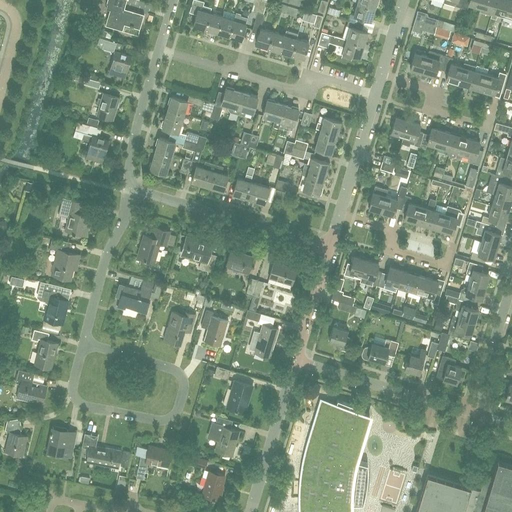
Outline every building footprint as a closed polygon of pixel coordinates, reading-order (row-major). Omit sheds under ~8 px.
[(112,0),(105,25),(122,30),(124,24),(139,29),(144,14),(124,8),(126,0),(112,0)] [(205,29),(210,12),(211,7),(203,5),(204,1),(199,0),(192,0),(189,12),(196,14),(193,25),(205,29)] [(257,12),(260,0),(254,0),(251,11),(257,12)] [(267,0),(260,0),(257,12),(263,14),(267,0)] [(322,0),(320,0),(318,11),(324,13),(327,1),(322,0)] [(341,8),(343,2),(337,0),(332,0),(331,5),(341,8)] [(480,12),(483,0),(463,0),(462,7),(468,9),(469,4),(481,7),(479,11),(480,12)] [(491,17),(496,0),(483,0),(480,12),(491,15),(490,17),(491,17)] [(505,14),(508,0),(496,0),(491,17),(496,19),(497,16),(503,18),(504,14),(505,14)] [(371,20),(375,8),(358,2),(354,15),(350,14),(349,19),(364,24),(365,18),(371,20)] [(340,10),(329,6),(327,12),(338,16),(340,10)] [(217,32),(222,15),(210,12),(205,29),(217,32)] [(323,16),(317,14),(313,26),(319,28),(323,16)] [(229,36),(234,19),(222,15),(217,32),(229,36)] [(426,16),(424,23),(436,26),(438,20),(426,16)] [(246,23),(234,19),(229,36),(241,39),(246,23)] [(368,32),(362,30),(364,24),(349,19),(348,21),(347,26),(351,27),(347,39),(364,44),(368,32)] [(434,33),(436,26),(424,23),(422,29),(434,33)] [(497,34),(498,27),(479,25),(478,31),(497,34)] [(268,48),(273,31),(261,27),(256,44),(268,48)] [(292,55),(298,34),(286,30),(285,34),(280,51),(292,55)] [(280,51),(285,34),(273,31),(268,48),(280,51)] [(360,57),(364,44),(347,39),(331,35),(323,32),(319,45),(328,47),(329,42),(344,47),(343,52),(360,57)] [(309,42),(297,38),(298,34),(292,55),(304,59),(309,42)] [(124,77),(131,55),(121,52),(123,44),(112,41),(109,49),(115,51),(108,72),(124,77)] [(423,72),(429,51),(427,56),(420,54),(421,51),(416,49),(415,52),(410,68),(423,72)] [(443,70),(447,56),(441,54),(429,51),(423,72),(435,76),(437,68),(443,70)] [(458,83),(464,63),(463,66),(451,63),(453,58),(452,58),(447,56),(443,70),(448,71),(446,79),(458,83)] [(470,86),(475,70),(476,66),(464,63),(458,83),(470,86)] [(482,90),(487,74),(475,70),(470,86),(482,90)] [(498,77),(487,74),(482,90),(494,93),(496,85),(502,87),(506,74),(500,72),(498,77)] [(99,88),(100,82),(101,82),(77,75),(76,81),(99,88)] [(237,98),(239,91),(240,85),(234,84),(233,89),(226,87),(221,103),(240,109),(243,99),(237,98)] [(258,97),(239,91),(237,98),(243,99),(240,109),(253,112),(258,97)] [(112,119),(119,97),(104,92),(102,99),(98,98),(96,105),(99,106),(97,115),(112,119)] [(211,117),(215,103),(202,100),(189,95),(188,96),(187,100),(188,101),(187,101),(201,105),(200,107),(212,111),(211,117)] [(184,113),(187,101),(188,101),(187,100),(172,96),(166,114),(173,116),(175,110),(184,113)] [(278,110),(280,103),(267,99),(262,115),(281,121),(284,112),(278,110)] [(215,103),(211,117),(218,119),(222,107),(214,105),(215,103)] [(299,109),(280,103),(278,110),(284,112),(281,121),(294,125),(299,109)] [(178,132),(184,113),(175,110),(173,116),(166,114),(162,127),(178,132)] [(304,111),(300,124),(308,126),(312,114),(304,111)] [(340,129),(343,122),(341,122),(341,121),(325,116),(323,124),(318,122),(316,128),(329,132),(328,137),(335,140),(338,129),(340,129)] [(401,143),(408,120),(396,116),(392,132),(403,136),(401,143)] [(420,146),(424,133),(418,131),(420,124),(408,120),(401,143),(405,144),(410,146),(410,144),(413,144),(420,146)] [(99,137),(101,129),(78,122),(75,130),(84,133),(82,139),(91,141),(90,144),(86,157),(103,162),(108,144),(109,140),(99,137)] [(439,146),(444,131),(432,127),(430,135),(424,133),(420,146),(426,148),(427,144),(428,143),(433,144),(439,146)] [(334,144),(335,140),(328,137),(329,132),(316,128),(321,130),(316,144),(315,148),(331,153),(334,144)] [(248,145),(252,134),(244,131),(240,143),(242,144),(248,145)] [(449,156),(456,134),(444,131),(439,146),(445,148),(444,153),(449,155),(448,156),(449,156)] [(197,142),(199,135),(187,132),(186,134),(185,139),(197,142)] [(259,136),(252,134),(248,145),(256,148),(257,144),(259,136)] [(463,153),(468,138),(456,134),(449,156),(452,157),(455,156),(456,151),(463,153)] [(207,138),(199,135),(197,142),(194,151),(192,160),(197,162),(201,149),(203,150),(205,144),(207,138)] [(172,154),(174,144),(175,142),(159,137),(157,144),(154,155),(161,157),(162,152),(172,154)] [(307,145),(307,144),(308,143),(303,141),(303,138),(298,137),(297,140),(296,139),(293,147),(306,150),(307,145)] [(477,149),(479,144),(480,141),(468,138),(463,153),(474,157),(473,163),(480,165),(483,151),(477,149)] [(194,151),(197,142),(185,139),(183,144),(183,145),(182,147),(194,151)] [(291,155),(293,147),(296,139),(295,142),(287,140),(286,144),(283,153),(291,155)] [(238,156),(242,144),(240,143),(235,142),(234,142),(233,144),(231,154),(238,156)] [(256,148),(248,145),(242,144),(238,156),(246,159),(250,147),(256,148)] [(377,152),(384,154),(386,148),(378,146),(377,152)] [(511,159),(511,147),(510,146),(506,158),(501,156),(511,159)] [(303,159),(306,150),(293,147),(291,155),(303,159)] [(284,156),(260,149),(259,154),(275,159),(273,167),(281,169),(284,156)] [(166,173),(172,154),(162,152),(161,157),(154,155),(150,169),(166,173)] [(384,156),(382,162),(394,166),(396,159),(384,155),(384,156)] [(511,173),(511,159),(501,156),(497,168),(495,174),(509,178),(511,173)] [(184,158),(180,171),(188,173),(190,166),(191,161),(184,158)] [(312,158),(310,165),(305,163),(303,169),(317,173),(315,179),(323,181),(328,162),(312,158)] [(212,179),(217,164),(205,161),(203,167),(196,165),(191,181),(204,185),(206,178),(212,179)] [(394,167),(394,166),(382,162),(380,168),(380,169),(388,171),(385,179),(390,181),(392,173),(394,167)] [(223,191),(228,175),(221,173),(223,168),(221,166),(217,165),(217,164),(212,179),(206,178),(204,185),(223,191)] [(443,178),(444,174),(443,173),(445,169),(436,166),(433,175),(443,178)] [(319,194),(323,181),(315,179),(317,173),(303,169),(302,175),(307,176),(303,189),(319,194)] [(511,185),(508,184),(509,178),(495,174),(494,180),(499,182),(495,194),(511,198),(511,196),(511,185)] [(247,190),(250,181),(238,177),(233,193),(251,199),(254,192),(247,190)] [(275,187),(276,188),(287,191),(290,183),(277,179),(275,187)] [(269,187),(250,181),(247,190),(254,192),(251,199),(265,203),(269,187)] [(462,191),(464,184),(458,182),(455,188),(462,191)] [(381,211),(386,195),(387,189),(375,186),(369,208),(381,211)] [(401,209),(405,195),(404,195),(407,188),(401,186),(397,199),(386,195),(381,211),(394,215),(396,207),(401,209)] [(277,189),(275,195),(283,198),(285,192),(277,189)] [(508,210),(511,198),(495,194),(492,206),(508,210)] [(417,222),(422,206),(410,202),(411,197),(405,195),(401,209),(407,211),(404,219),(417,222)] [(67,231),(86,235),(91,215),(79,212),(82,202),(70,199),(64,197),(63,197),(59,215),(64,216),(70,217),(67,231)] [(428,226),(441,229),(448,205),(447,205),(445,213),(433,209),(428,226)] [(461,227),(465,213),(459,211),(458,208),(448,205),(441,229),(452,233),(455,225),(461,227)] [(428,226),(433,209),(422,206),(417,222),(428,226)] [(504,222),(508,210),(492,206),(488,217),(483,215),(481,222),(495,226),(497,220),(504,222)] [(494,231),(495,226),(481,222),(477,220),(475,227),(477,227),(475,233),(483,235),(481,241),(497,246),(501,234),(494,231)] [(166,245),(166,244),(173,246),(176,235),(169,233),(170,231),(155,227),(152,237),(144,234),(137,256),(154,262),(160,243),(166,245)] [(212,272),(216,259),(208,256),(212,243),(188,236),(182,255),(201,260),(199,268),(212,272)] [(77,264),(79,254),(65,251),(67,241),(64,240),(51,237),(49,247),(57,249),(51,274),(64,278),(70,279),(74,263),(77,264)] [(494,258),(497,246),(481,241),(478,252),(473,251),(471,258),(485,262),(486,255),(494,258)] [(248,274),(254,256),(230,249),(225,267),(248,274)] [(360,281),(367,259),(354,255),(350,272),(349,275),(353,277),(354,273),(361,275),(360,281)] [(378,286),(382,272),(377,270),(379,263),(367,259),(360,281),(372,284),(378,286)] [(469,261),(467,268),(466,272),(467,274),(471,275),(469,281),(485,286),(489,274),(482,272),(483,266),(469,261)] [(292,284),(297,269),(274,262),(269,277),(292,284)] [(397,286),(402,270),(390,266),(388,274),(382,272),(378,286),(384,287),(396,291),(397,286)] [(409,289),(414,273),(402,270),(397,286),(409,289)] [(422,293),(426,277),(414,273),(409,289),(422,293)] [(438,304),(442,290),(436,288),(438,280),(426,277),(422,293),(433,296),(432,302),(438,304)] [(252,294),(257,280),(251,278),(246,292),(247,292),(252,294)] [(145,312),(153,283),(142,280),(140,290),(124,285),(117,306),(124,309),(125,307),(145,312)] [(264,282),(257,280),(252,294),(259,296),(264,282)] [(482,298),(485,286),(469,281),(467,288),(465,287),(461,289),(459,297),(473,301),(474,296),(482,298)] [(64,318),(68,301),(64,299),(60,299),(63,287),(45,282),(41,298),(49,300),(44,319),(62,324),(64,318)] [(343,294),(340,301),(353,305),(355,298),(343,294)] [(471,307),(473,301),(459,297),(459,298),(447,294),(445,300),(457,303),(455,309),(460,311),(459,317),(453,315),(475,322),(478,309),(471,307)] [(353,305),(340,301),(338,308),(355,313),(357,306),(353,305)] [(245,317),(246,317),(247,318),(259,321),(261,313),(247,309),(247,311),(245,317)] [(208,329),(204,341),(220,345),(228,320),(212,316),(214,312),(206,310),(201,327),(208,329)] [(172,311),(164,339),(180,344),(185,330),(190,332),(195,314),(183,311),(182,314),(172,311)] [(471,334),(475,322),(453,315),(448,333),(450,334),(462,338),(464,331),(471,334)] [(399,342),(405,321),(405,320),(402,319),(400,326),(400,327),(396,341),(386,338),(384,345),(373,342),(371,348),(368,347),(365,347),(364,349),(362,354),(362,356),(364,358),(374,361),(374,359),(385,362),(387,354),(395,356),(399,342)] [(278,329),(263,324),(254,351),(270,356),(278,329)] [(337,343),(336,347),(348,351),(351,340),(345,338),(348,330),(334,326),(329,340),(337,343)] [(40,339),(34,364),(51,368),(57,343),(47,341),(49,333),(34,329),(31,339),(37,341),(38,339),(40,339)] [(434,358),(442,332),(438,343),(432,341),(427,355),(434,358)] [(445,351),(450,334),(448,333),(442,332),(434,358),(435,358),(437,349),(445,351)] [(420,372),(426,350),(421,349),(419,357),(411,354),(409,362),(407,361),(405,367),(420,372)] [(457,382),(461,367),(454,365),(456,359),(443,355),(437,377),(452,381),(457,382)] [(217,366),(214,375),(228,379),(230,370),(217,366)] [(42,403),(46,385),(32,381),(34,373),(18,369),(15,382),(20,384),(16,397),(42,403)] [(245,413),(253,386),(235,380),(227,407),(245,413)] [(350,511),(350,509),(352,509),(353,503),(362,503),(365,495),(366,487),(367,479),(368,471),(367,463),(359,461),(358,455),(357,455),(369,415),(355,410),(356,406),(337,400),(336,405),(321,400),(309,441),(306,453),(304,462),(302,471),(302,477),(301,482),(301,487),(301,489),(300,497),(300,509),(300,511),(350,511)] [(219,416),(217,423),(213,422),(209,435),(219,438),(215,450),(232,455),(240,430),(230,427),(232,420),(219,416)] [(22,456),(27,436),(19,434),(21,427),(20,418),(7,420),(4,431),(8,432),(3,451),(22,456)] [(69,457),(75,431),(64,429),(52,427),(47,453),(64,456),(69,457)] [(96,446),(98,435),(85,433),(82,447),(89,448),(86,462),(118,468),(121,451),(96,446)] [(140,456),(138,468),(136,478),(143,479),(145,469),(146,470),(148,463),(168,467),(172,450),(149,445),(148,448),(137,446),(136,455),(140,456)] [(184,461),(205,467),(207,460),(186,454),(184,461)] [(485,474),(480,490),(471,487),(427,474),(415,511),(511,511),(511,465),(498,461),(493,477),(485,474)] [(224,475),(209,471),(204,470),(202,477),(207,478),(205,486),(207,487),(204,496),(220,500),(222,490),(220,490),(224,475)]
